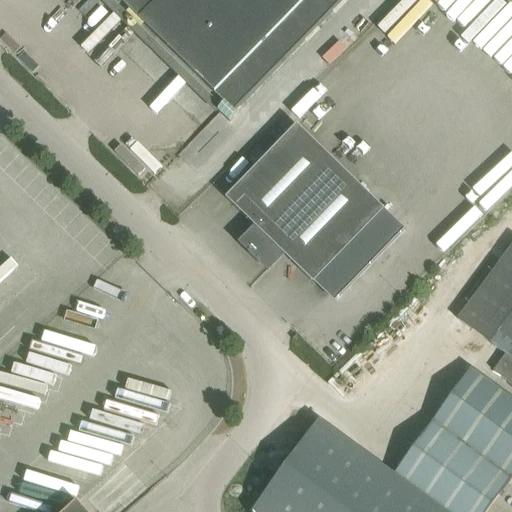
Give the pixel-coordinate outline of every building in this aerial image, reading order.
[(116,0),(234,114),(345,0),(116,0)] [(511,0),(436,0),(473,39),(511,3),(511,0)] [(385,211),(371,197),(298,126),(227,199),(256,228),(241,244),(249,252),(248,254),(259,264),(260,263),(269,271),(285,255),(314,284),(385,211)] [(511,247),(458,320),(511,359),(511,247)] [(335,363),(375,324),(346,294),(306,334),(335,363)] [(487,511),(511,479),(511,398),(472,369),(396,474),(447,511),(487,511)] [(253,511),(447,511),(396,474),(394,476),(319,421),(253,511)] [(86,511),(78,503),(67,511),(86,511)]
